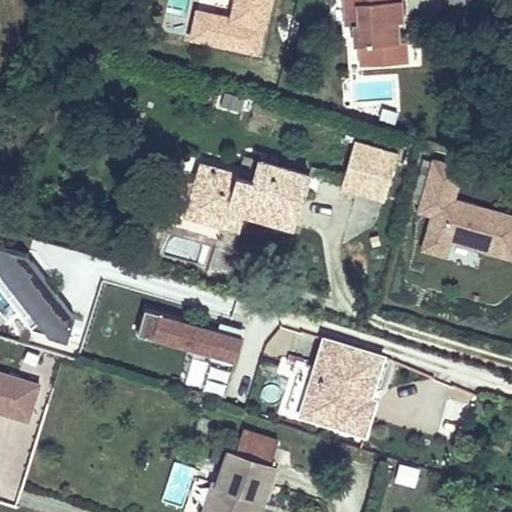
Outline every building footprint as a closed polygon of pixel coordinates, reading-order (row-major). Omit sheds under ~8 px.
[(337,0),(338,5),(355,4),(357,23),(348,23),(349,44),(356,47),(357,65),(401,62),(400,42),(392,42),(392,34),(386,34),(386,21),(398,20),(396,0),(337,0)] [(355,4),(338,5),(339,23),(348,23),(357,23),(355,4)] [(340,186),(385,199),(400,151),(355,137),(340,186)] [(469,162),(434,153),(419,208),(432,213),(420,247),(450,256),(454,242),(511,258),(511,211),(460,198),(469,162)] [(274,192),(216,172),(213,183),(176,172),(162,219),(215,234),(218,224),(259,236),(274,192)] [(80,323),(10,233),(0,240),(0,281),(50,346),(80,323)] [(238,360),(245,329),(150,307),(143,337),(238,360)] [(381,363),(321,345),(301,409),(361,427),(381,363)] [(0,413),(31,421),(42,378),(0,367),(0,413)] [(469,399),(445,395),(441,425),(465,428),(469,399)] [(272,458),(280,438),(245,424),(237,444),(272,458)] [(202,511),(246,511),(251,498),(260,502),(271,467),(227,452),(217,484),(212,483),(202,511)] [(397,461),(392,481),(413,487),(419,467),(397,461)] [(256,511),(260,502),(251,498),(246,511),(256,511)]
